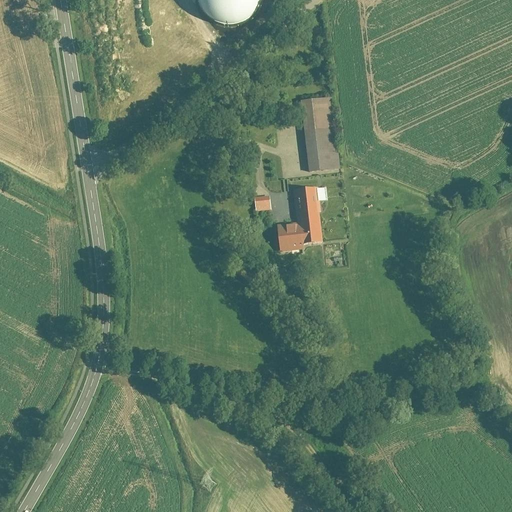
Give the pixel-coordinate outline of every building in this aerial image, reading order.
[(328,98),(297,102),(306,175),(336,172),(328,98)] [(354,159),(350,165),(350,172),(353,178),(358,182),(366,182),(373,178),(376,173),(376,167),(373,161),(369,158),(361,156),(354,159)] [(275,161),(253,163),(256,200),(279,198),(275,161)] [(317,191),(291,193),(294,231),(274,232),(275,253),(302,251),(301,245),(322,243),(319,214),(336,213),(337,232),(371,230),(370,210),(369,194),(318,198),(317,191)] [(255,201),(255,213),(272,212),(271,200),(255,201)]
